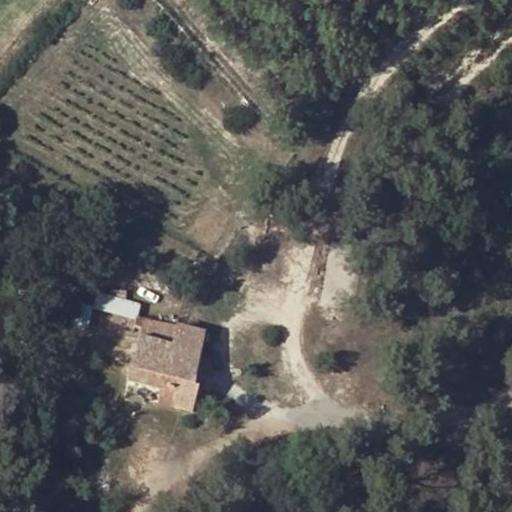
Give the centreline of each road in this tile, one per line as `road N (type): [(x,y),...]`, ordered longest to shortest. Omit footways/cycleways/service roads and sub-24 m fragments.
road 1 (track): [(475,0),(389,66),(358,104),(310,197),(287,299),(313,443),(228,479),(178,511)]
road 2 (track): [(511,398),(426,423),(308,418)]
